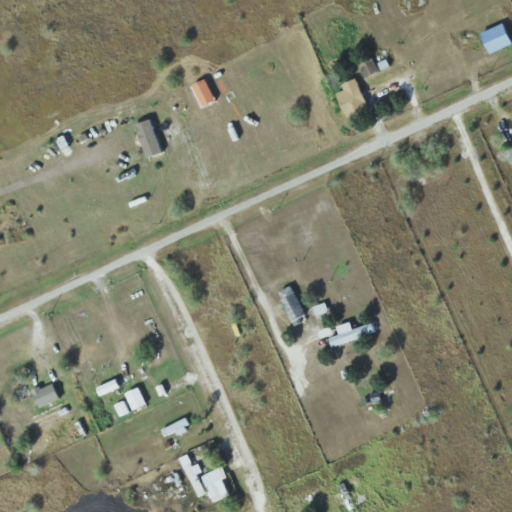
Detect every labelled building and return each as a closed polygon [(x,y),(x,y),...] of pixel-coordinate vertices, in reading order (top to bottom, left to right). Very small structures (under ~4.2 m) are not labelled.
[(360,65),(367,79),(381,73),(375,58),(360,65)] [(371,104),(363,87),(340,98),(348,115),(371,104)] [(281,292),(295,326),(309,320),(295,286),(281,292)] [(34,392),(42,408),(64,398),(55,381),(34,392)] [(210,493),(194,464),(185,469),(202,498),(210,493)] [(350,511),(358,508),(346,484),(339,487),(350,511)]
